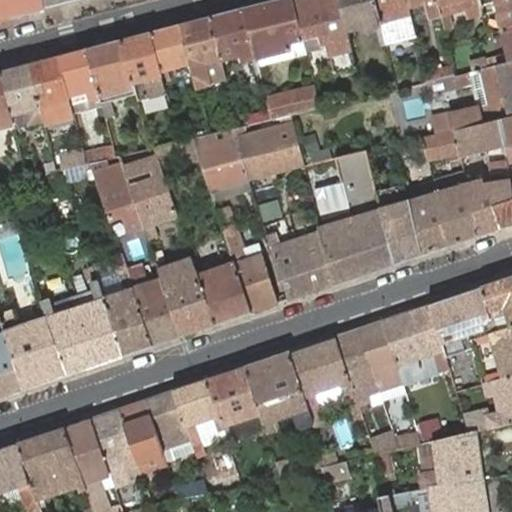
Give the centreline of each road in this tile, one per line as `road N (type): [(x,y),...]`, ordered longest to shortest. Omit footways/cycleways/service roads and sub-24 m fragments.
road 1 (tertiary): [(0,425),(511,253)]
road 2 (residential): [(200,0),(0,51)]
